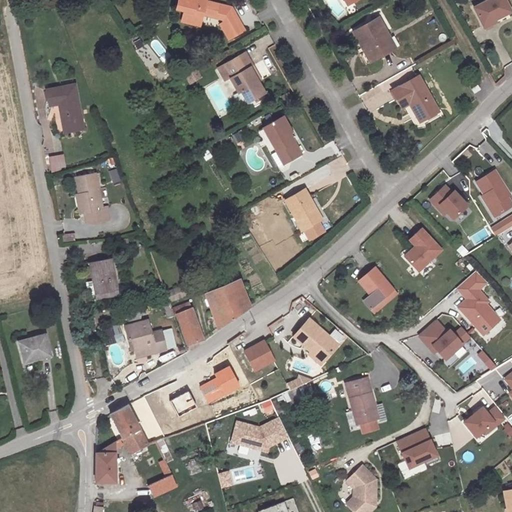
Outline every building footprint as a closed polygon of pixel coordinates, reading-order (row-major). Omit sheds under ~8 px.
[(180,9),(178,18),(196,23),(200,10),(212,13),(215,1),(211,0),(175,0),(173,6),(180,9)] [(511,4),(509,0),(482,0),(476,3),(483,17),(493,12),(495,16),(511,7),(511,4)] [(221,15),(223,19),(234,13),(229,5),(215,1),(212,13),(221,15)] [(243,28),(234,13),(223,19),(219,22),(227,36),(243,28)] [(380,18),(354,33),(363,49),(368,46),(376,61),(395,50),(386,36),(389,34),(380,18)] [(368,46),(363,49),(372,63),(376,61),(368,46)] [(243,50),(223,61),(230,74),(228,76),(235,88),(230,92),(237,104),(263,89),(249,65),(250,63),(243,50)] [(223,78),(228,76),(230,74),(223,61),(216,65),(223,78)] [(189,68),(193,76),(204,70),(200,62),(189,68)] [(438,113),(418,77),(392,92),(401,110),(409,106),(413,103),(424,121),(438,113)] [(74,84),(46,89),(49,106),(58,105),(63,132),(83,128),(74,84)] [(413,103),(409,106),(419,124),(424,121),(413,103)] [(261,126),(274,150),(279,147),(286,160),(299,152),(285,128),(287,127),(280,115),(261,126)] [(279,147),(274,150),(281,163),(286,160),(279,147)] [(63,155),(51,158),(53,172),(66,170),(63,155)] [(476,182),(492,208),(489,210),(494,217),(504,210),(511,205),(511,204),(508,198),(510,196),(494,170),(476,182)] [(73,177),(77,195),(78,194),(82,212),(84,224),(109,219),(107,206),(102,207),(94,173),(73,177)] [(449,191),(443,183),(428,198),(435,205),(437,203),(444,210),(451,217),(465,203),(451,189),(449,191)] [(305,188),(284,200),(301,230),(303,229),(317,221),(318,221),(311,208),(315,206),(305,188)] [(437,203),(435,205),(442,213),(444,210),(437,203)] [(322,218),(315,206),(311,208),(318,221),(322,218)] [(511,215),(498,224),(502,231),(511,225),(511,215)] [(303,229),(308,239),(322,231),(317,221),(303,229)] [(439,248),(419,226),(407,237),(413,244),(402,254),(416,269),(439,248)] [(75,233),(64,233),(65,241),(76,240),(75,233)] [(112,259),(87,262),(93,295),(118,290),(112,259)] [(367,292),(360,298),(367,306),(390,288),(372,265),(356,278),(367,292)] [(480,334),(497,318),(483,303),(485,300),(475,289),(484,281),(473,269),(454,287),(464,298),(455,306),(480,334)] [(205,294),(218,330),(252,307),(239,279),(205,294)] [(182,286),(167,292),(171,302),(186,296),(182,286)] [(394,292),(390,288),(367,306),(371,311),(394,292)] [(175,315),(188,351),(197,346),(196,342),(201,340),(186,302),(170,308),(173,316),(175,315)] [(173,316),(170,308),(164,310),(167,318),(173,316)] [(137,310),(124,313),(125,320),(138,317),(137,310)] [(340,345),(310,319),(295,337),(312,352),(314,349),(327,360),(340,345)] [(130,339),(133,352),(152,347),(154,353),(164,351),(159,332),(150,334),(146,321),(122,327),(125,340),(130,339)] [(447,333),(436,321),(419,336),(431,349),(433,346),(438,351),(446,359),(462,344),(450,331),(447,333)] [(52,328),(26,335),(32,357),(58,349),(52,328)] [(264,341),(246,351),(255,369),(273,360),(264,341)] [(152,347),(133,352),(135,358),(154,353),(152,347)] [(312,352),(310,355),(322,365),(327,360),(314,349),(312,352)] [(484,350),(478,354),(491,370),(497,365),(484,350)] [(215,374),(217,378),(200,386),(208,403),(239,387),(229,367),(215,374)] [(343,384),(353,425),(355,425),(357,433),(376,429),(375,423),(382,422),(378,404),(372,405),(365,378),(343,384)] [(311,383),(281,393),(284,402),(314,392),(311,383)] [(196,407),(188,392),(171,401),(178,416),(196,407)] [(258,404),(262,413),(274,408),(271,399),(258,404)] [(497,422),(505,416),(496,404),(488,411),(483,404),(465,419),(476,434),(484,428),(494,419),(497,422)] [(141,430),(129,407),(111,416),(123,439),(141,430)] [(237,423),(233,443),(268,452),(269,448),(289,437),(279,417),(260,428),(237,423)] [(484,428),(486,430),(497,422),(494,419),(484,428)] [(438,461),(425,429),(396,441),(407,469),(423,462),(425,467),(438,461)] [(131,454),(149,445),(141,430),(123,439),(131,454)] [(312,450),(322,448),(318,431),(309,433),(312,450)] [(98,453),(98,482),(118,481),(116,442),(98,453)] [(170,473),(164,461),(159,463),(165,475),(170,473)] [(377,481),(364,466),(347,479),(356,490),(352,498),(345,505),(351,511),(369,511),(374,508),(377,481)] [(308,472),(312,479),(319,476),(315,468),(308,472)] [(171,476),(150,485),(155,496),(176,487),(171,476)] [(511,511),(511,489),(503,491),(507,510),(509,510),(509,511),(511,511)] [(259,511),(299,511),(294,498),(259,511)]
